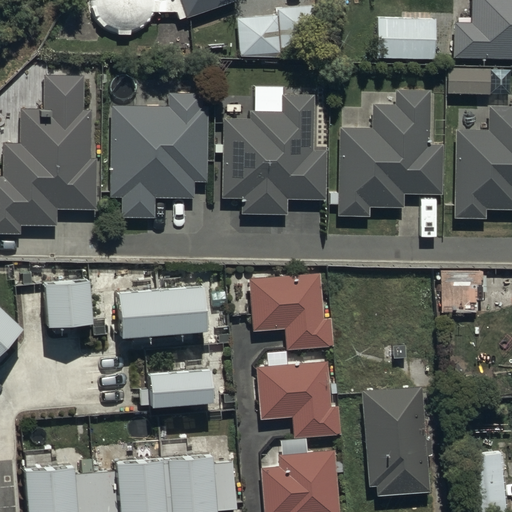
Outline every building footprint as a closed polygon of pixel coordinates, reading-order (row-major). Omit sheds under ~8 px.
[(179,0),(186,19),(237,1),(236,0),(179,0)] [(511,0),(473,0),(473,24),(455,23),(454,56),(511,57),(511,0)] [(276,15),(236,18),(238,56),(317,52),(315,6),(276,8),(276,15)] [(436,19),(378,17),(376,58),(435,61),(436,19)] [(488,69),(446,68),(446,94),(488,95),(488,69)] [(2,176),(0,175),(0,231),(18,232),(18,226),(55,226),(56,209),(94,209),(93,209),(94,159),(90,158),(90,111),(84,111),(84,76),(44,76),(44,110),(20,110),(20,144),(2,144),(2,176)] [(371,127),(336,127),(337,217),(367,217),(367,208),(403,208),(403,194),(441,194),(441,143),(428,143),(427,91),(395,91),(395,105),(371,105),(371,127)] [(200,93),(169,92),(168,107),(112,106),(111,198),(121,198),(121,217),(154,217),(154,197),(194,197),(194,181),(206,182),(207,107),(200,107),(200,93)] [(488,127),(455,127),(454,217),(484,217),(484,211),(511,211),(511,92),(510,92),(510,107),(488,107),(488,127)] [(248,120),(222,120),(220,199),(241,199),(241,214),(285,215),(285,199),(324,199),(325,152),(311,152),(312,96),(279,95),(279,114),(249,113),(248,120)] [(481,270),(439,270),(439,313),(473,313),(473,300),(481,300),(481,270)] [(319,275),(248,280),(251,330),(284,329),(285,350),(331,347),(330,318),(322,319),(319,275)] [(89,280),(43,284),(47,327),(93,323),(89,280)] [(205,287),(117,294),(120,339),(208,332),(205,287)] [(0,354),(23,330),(0,307),(0,354)] [(326,363),(256,367),(259,420),(292,417),(293,438),(341,434),(339,405),(329,406),(326,363)] [(210,369),(148,374),(151,408),(213,403),(210,369)] [(420,388),(360,392),(366,486),(374,485),(375,496),(427,493),(425,456),(429,456),(428,440),(423,441),(420,388)] [(336,511),(333,450),(276,453),(277,465),(260,466),(262,511),(336,511)] [(504,511),(499,451),(461,454),(466,511),(504,511)] [(73,464),(24,469),(28,511),(217,511),(237,509),(232,461),(214,462),(213,453),(116,462),(116,470),(74,474),(73,464)]
